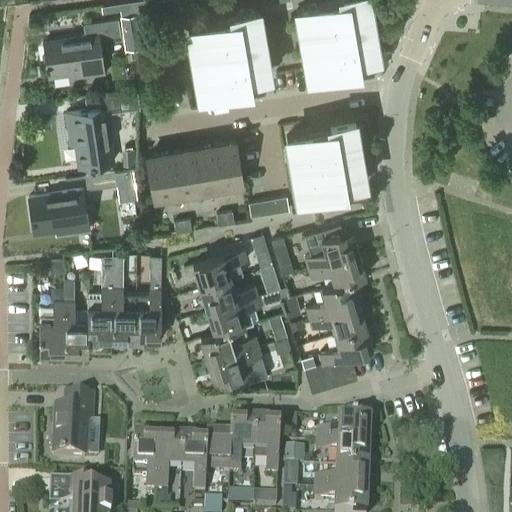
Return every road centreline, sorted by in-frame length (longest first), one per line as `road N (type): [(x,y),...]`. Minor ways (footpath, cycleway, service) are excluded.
road 1 (residential): [(439,372),(397,203),(401,85)]
road 2 (residential): [(146,129),(401,85)]
road 3 (residential): [(0,177),(19,8)]
road 4 (residential): [(276,409),(439,372)]
road 5 (residential): [(469,511),(439,372)]
